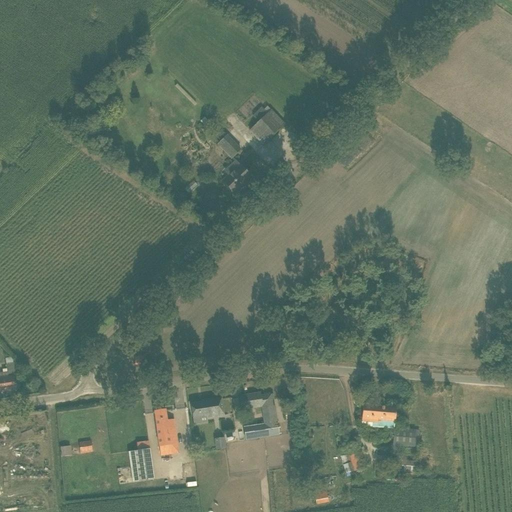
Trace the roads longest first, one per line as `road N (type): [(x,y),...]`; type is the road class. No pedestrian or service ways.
road 1 (unclassified): [(82,392),(475,0)]
road 2 (unclassified): [(511,383),(274,367),(82,392)]
